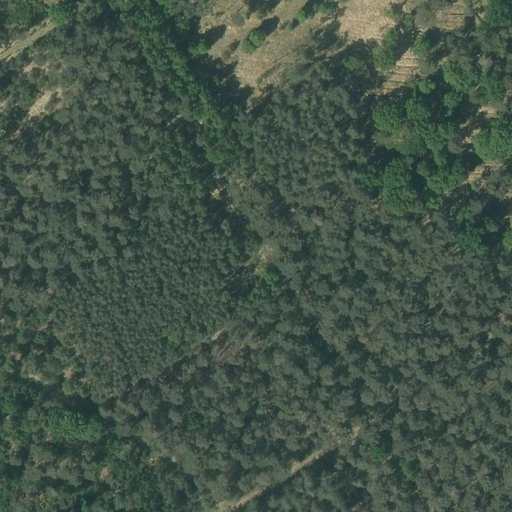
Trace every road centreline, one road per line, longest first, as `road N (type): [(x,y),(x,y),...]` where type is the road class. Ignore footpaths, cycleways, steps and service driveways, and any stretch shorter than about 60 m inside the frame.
road 1 (track): [(456,511),(430,445),(154,0)]
road 2 (track): [(225,511),(369,416)]
